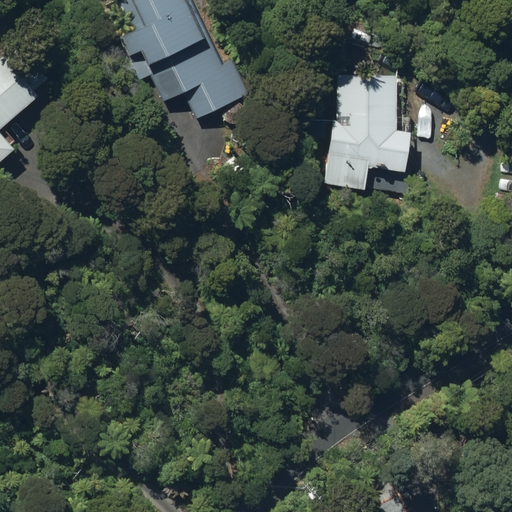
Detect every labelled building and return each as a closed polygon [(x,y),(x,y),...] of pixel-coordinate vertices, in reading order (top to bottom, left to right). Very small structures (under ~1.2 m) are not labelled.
[(183,86),(196,113),(250,86),(233,53),(222,58),(193,0),(117,0),(129,24),(119,29),(127,47),(124,49),(137,76),(149,70),(163,97),(183,86)] [(0,126),(0,119),(36,87),(2,48),(0,49),(0,152),(13,141),(0,126)] [(323,176),(408,189),(412,162),(405,160),(411,124),(406,124),(407,109),(397,109),(397,69),(338,68),(335,114),(333,114),(323,176)] [(309,135),(327,135),(327,118),(310,118),(309,135)] [(355,497),(362,511),(409,511),(410,511),(392,478),(355,497)]
